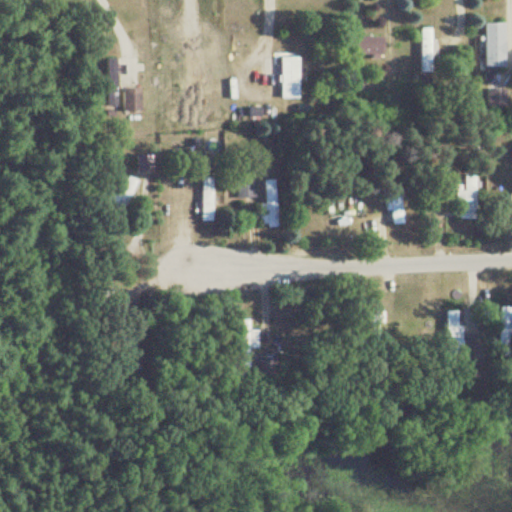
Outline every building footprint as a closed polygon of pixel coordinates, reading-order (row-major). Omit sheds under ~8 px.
[(474,26),(474,69),(494,69),(494,26),(474,26)] [(342,38),(342,57),(374,57),(374,38),(342,38)] [(292,100),(292,55),(271,55),(271,101),(292,100)] [(99,107),(114,107),(114,113),(132,113),(132,90),(109,90),(109,68),(99,68),(99,107)] [(159,125),(181,125),(181,107),(159,107),(159,125)] [(145,156),(128,156),(128,175),(145,175),(145,156)] [(511,217),(511,169),(509,170),(509,195),(500,195),(500,218),(511,217)] [(444,186),(444,206),(445,206),(444,220),(465,220),(466,175),(453,175),(452,186),(444,186)] [(115,210),(131,185),(120,177),(112,188),(109,186),(99,199),(115,210)] [(227,182),(227,200),(245,200),(245,182),(227,182)] [(247,206),(247,228),(268,228),(268,188),(255,188),(255,206),(247,206)] [(376,193),(378,225),(394,224),(392,192),(376,193)] [(436,312),(436,357),(453,357),(453,312),(436,312)] [(244,351),(251,351),(251,331),(243,331),(243,322),(231,322),(231,370),(245,370),(244,351)]
